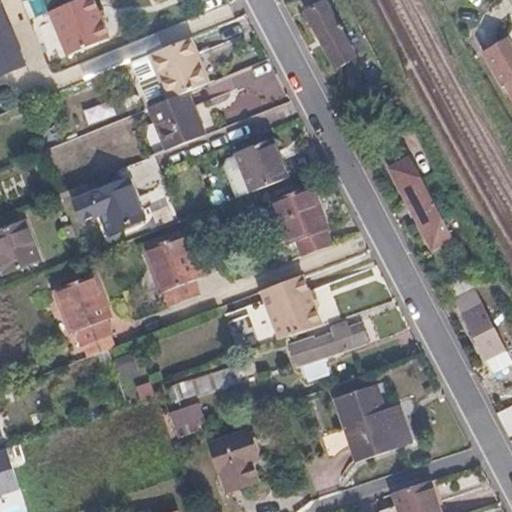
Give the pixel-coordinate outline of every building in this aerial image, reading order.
[(27,62),(1,0),(0,0),(0,73),(0,74),(27,62)] [(110,37),(94,0),(76,0),(52,10),(50,12),(68,55),(110,37)] [(351,59),(323,4),(303,13),(331,68),(351,59)] [(208,82),(190,38),(149,55),(167,98),(186,91),(208,82)] [(511,74),(511,49),(505,38),(484,51),(500,79),(503,78),(511,74)] [(244,98),(248,111),(282,102),(271,62),(225,75),(230,92),(255,85),(257,95),(244,98)] [(511,74),(503,78),(511,93),(511,74)] [(202,134),(186,91),(167,98),(149,106),(164,149),(202,134)] [(236,155),(237,158),(227,160),(224,167),(235,199),(286,180),(271,141),(237,154),(236,155)] [(389,168),(407,204),(431,249),(452,238),(429,196),(409,159),(407,159),(389,168)] [(142,218),(127,177),(90,192),(106,232),(142,218)] [(332,244),(312,188),(272,203),(288,246),(298,242),(303,255),(332,244)] [(38,259),(24,220),(0,229),(0,265),(3,273),(38,259)] [(201,276),(185,233),(144,249),(166,307),(199,295),(193,279),(201,276)] [(334,320),(317,270),(274,286),(290,335),(334,320)] [(111,320),(94,275),(54,290),(76,349),(111,336),(106,322),(111,320)] [(454,298),(474,331),(489,358),(505,349),(502,339),(472,288),(454,298)] [(364,342),(358,321),(310,337),(316,358),(364,342)] [(172,398),(195,396),(194,381),(171,382),(172,398)] [(388,415),(377,383),(336,395),(356,459),(410,442),(401,411),(388,415)] [(199,402),(167,408),(171,430),(203,424),(199,402)] [(511,405),(496,411),(506,436),(511,433),(511,405)] [(260,456),(251,429),(211,443),(228,489),(256,479),(249,460),(260,456)] [(0,511),(22,504),(4,450),(0,451),(0,511)] [(440,511),(436,500),(430,482),(394,494),(399,511),(440,511)]
